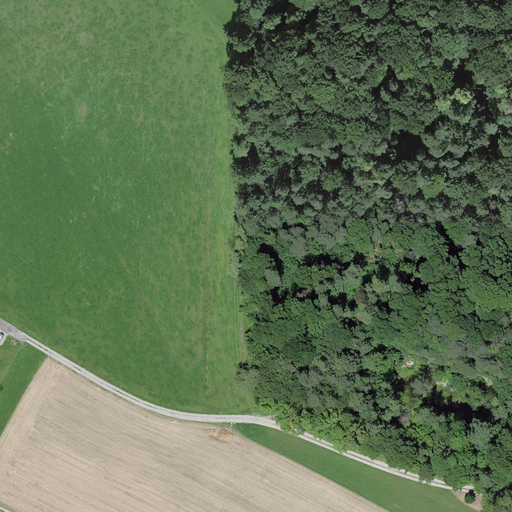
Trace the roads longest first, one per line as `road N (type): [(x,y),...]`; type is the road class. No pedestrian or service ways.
road 1 (track): [(26,338),(151,409),(185,419),(274,422),(417,480),(511,498)]
road 2 (track): [(511,9),(461,15),(450,38),(458,67),(484,87),(506,128),(498,183),(511,218)]
